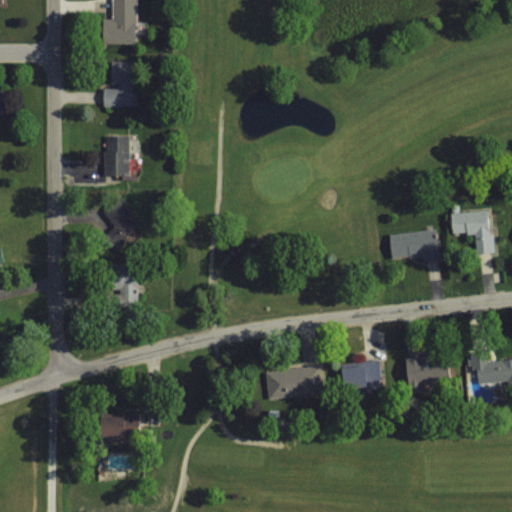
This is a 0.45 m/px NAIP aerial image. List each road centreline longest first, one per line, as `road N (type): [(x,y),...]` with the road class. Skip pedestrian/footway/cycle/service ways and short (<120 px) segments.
road 1 (residential): [(0,396),(232,334),(511,298)]
road 2 (residential): [(57,379),(53,0)]
